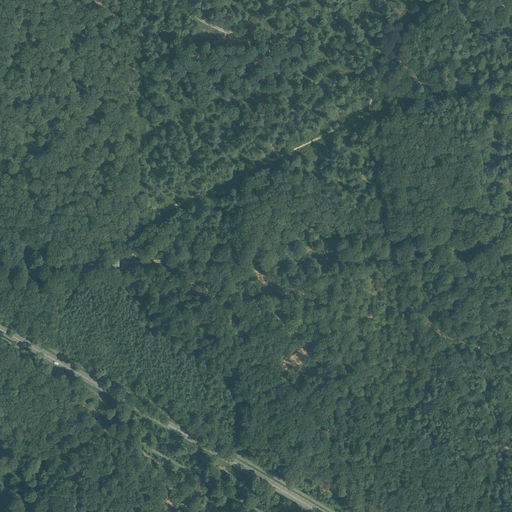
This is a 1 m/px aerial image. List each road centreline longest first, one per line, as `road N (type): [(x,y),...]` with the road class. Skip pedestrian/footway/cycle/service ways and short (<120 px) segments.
road 1 (track): [(443,511),(371,483),(170,337),(128,290),(122,262)]
road 2 (track): [(511,256),(122,262)]
road 3 (primary): [(0,328),(319,511)]
road 4 (track): [(180,0),(219,31),(367,59),(427,0)]
